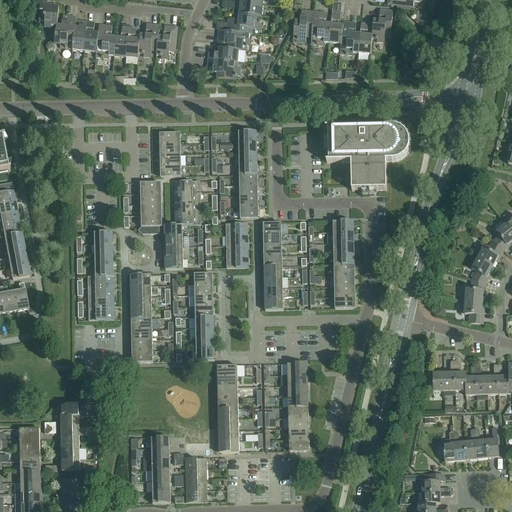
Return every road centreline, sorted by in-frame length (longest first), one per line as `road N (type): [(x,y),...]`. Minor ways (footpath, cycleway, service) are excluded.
road 1 (residential): [(298,509),(325,490),(371,293),(370,203),(278,203),(275,105)]
road 2 (residential): [(181,106),(0,109)]
road 3 (tertiary): [(356,511),(388,378)]
road 4 (unknown): [(196,15),(72,0)]
road 5 (residential): [(398,100),(275,105)]
